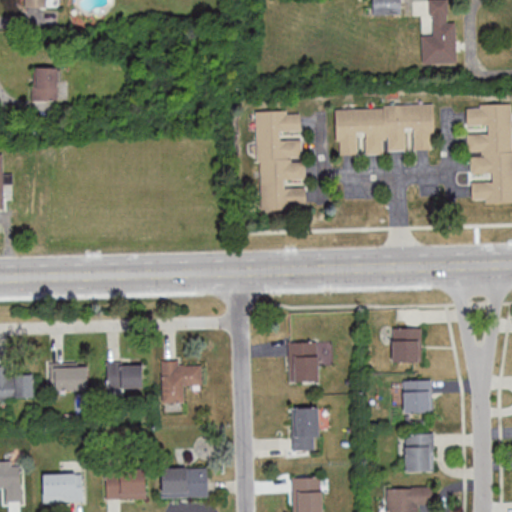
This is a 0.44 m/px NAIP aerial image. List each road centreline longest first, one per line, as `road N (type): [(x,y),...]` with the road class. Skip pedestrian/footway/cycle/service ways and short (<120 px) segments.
road 1 (secondary): [(511,263),(0,277)]
road 2 (residential): [(0,331),(241,324)]
road 3 (residential): [(246,511),(241,271)]
road 4 (residential): [(451,264),(483,402)]
road 5 (residential): [(483,402),(499,263)]
